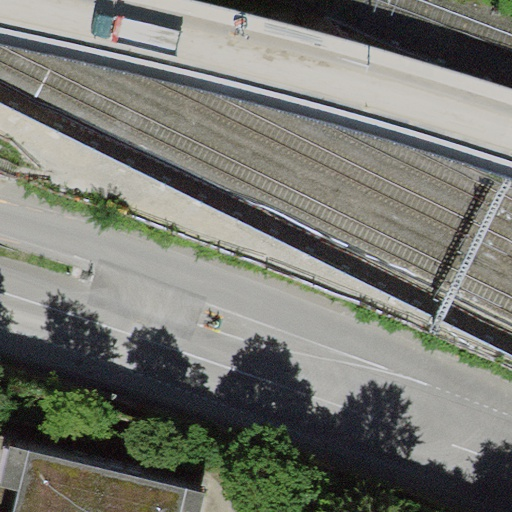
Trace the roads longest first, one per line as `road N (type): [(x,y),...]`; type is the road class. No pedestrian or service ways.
road 1 (motorway): [(511,409),(316,323),(0,218)]
road 2 (secondary): [(511,463),(0,291)]
